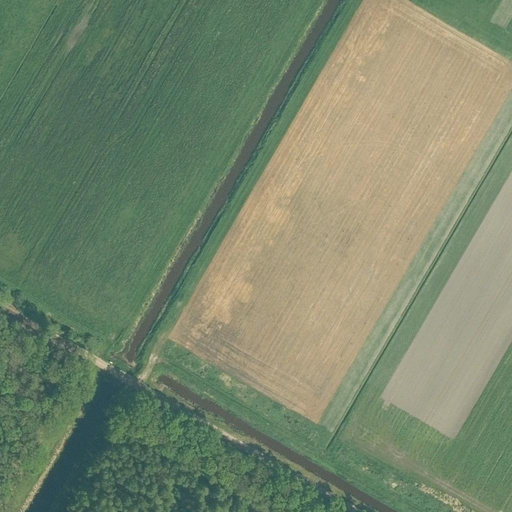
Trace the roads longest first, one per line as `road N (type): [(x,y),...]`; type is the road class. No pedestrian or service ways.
road 1 (track): [(358,511),(104,366)]
road 2 (track): [(18,511),(104,366)]
road 3 (track): [(104,366),(0,303)]
